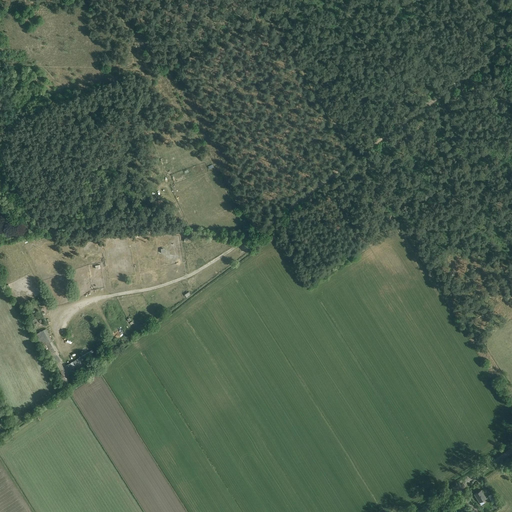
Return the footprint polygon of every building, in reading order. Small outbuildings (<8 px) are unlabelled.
[(153,207),(162,206),(161,198),(152,199),(153,207)] [(65,388),(70,385),(66,378),(86,365),(82,357),(63,368),(50,344),(53,342),(46,330),(34,336),(40,346),(43,345),(46,351),(48,350),(60,372),(57,374),(65,388)] [(114,346),(104,353),(105,355),(115,348),(114,346)] [(83,359),(94,353),(92,351),(82,357),(83,359)] [(483,501),(487,499),(481,490),(475,494),(481,505),(484,503),(483,501)]
